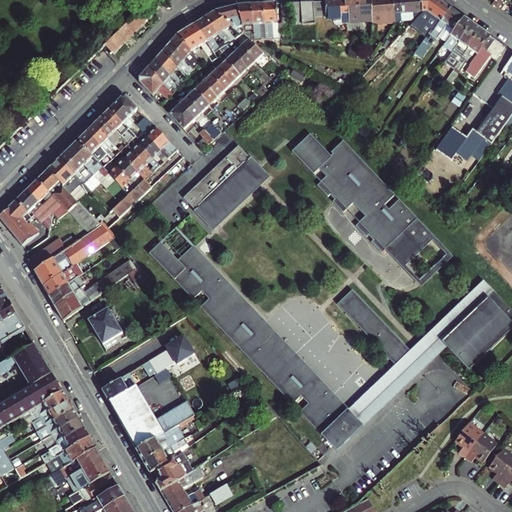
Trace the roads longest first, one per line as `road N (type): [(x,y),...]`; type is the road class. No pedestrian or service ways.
road 1 (secondary): [(0,251),(152,511)]
road 2 (tertiary): [(0,199),(121,77)]
road 3 (tertiary): [(121,77),(175,22),(218,0)]
